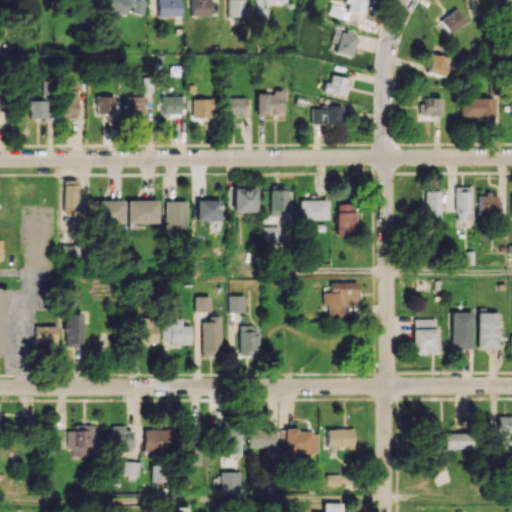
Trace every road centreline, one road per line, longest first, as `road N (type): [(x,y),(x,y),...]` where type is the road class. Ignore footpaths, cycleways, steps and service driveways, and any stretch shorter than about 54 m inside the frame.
road 1 (residential): [(511,156),(0,158)]
road 2 (residential): [(511,385),(0,387)]
road 3 (residential): [(386,157),(385,511)]
road 4 (residential): [(408,0),(388,53),(386,157)]
